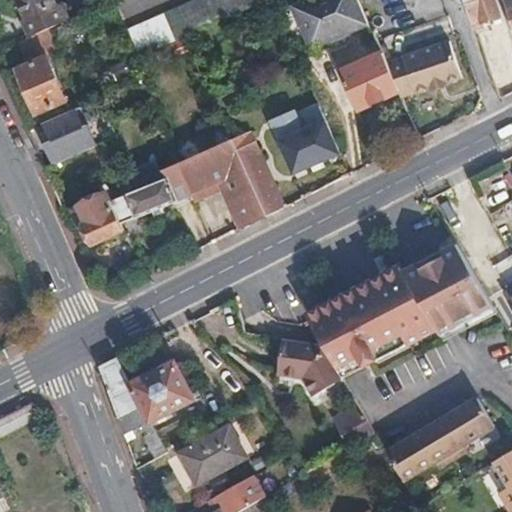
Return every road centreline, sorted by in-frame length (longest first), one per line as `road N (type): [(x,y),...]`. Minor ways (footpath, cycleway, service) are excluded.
road 1 (primary): [(501,132),(73,348)]
road 2 (unknown): [(282,242),(375,413),(402,417),(485,375),(511,397)]
road 3 (residential): [(73,348),(0,157)]
road 4 (unclassified): [(73,348),(72,382),(116,511)]
road 5 (unknown): [(442,162),(511,316)]
road 6 (residential): [(501,132),(457,0)]
